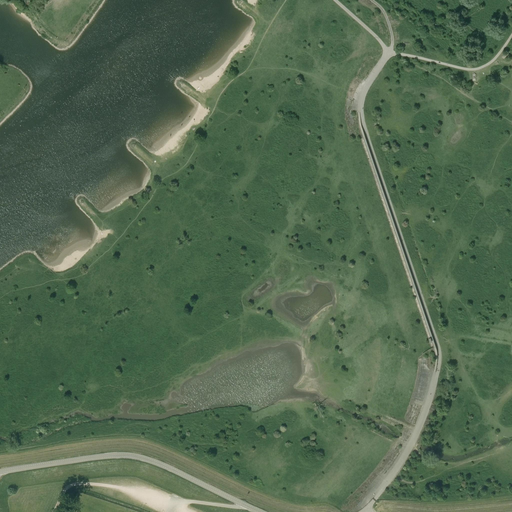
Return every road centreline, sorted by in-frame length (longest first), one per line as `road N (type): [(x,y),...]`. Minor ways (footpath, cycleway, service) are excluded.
road 1 (unclassified): [(364,511),(405,456),(440,357),(363,121),(362,98),(387,52),(334,0)]
road 2 (tertiary): [(0,472),(137,457),(259,511)]
road 3 (track): [(53,511),(75,484),(114,486),(171,506)]
